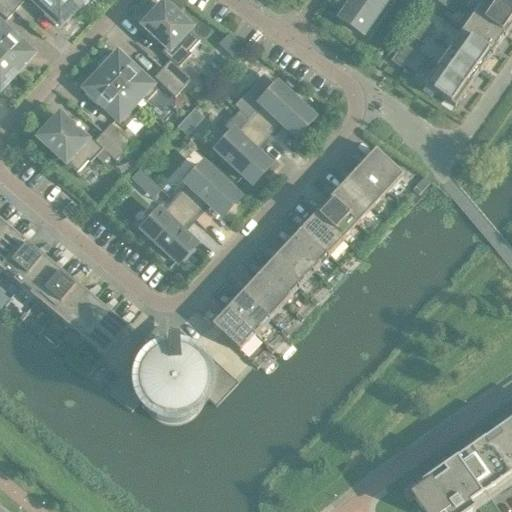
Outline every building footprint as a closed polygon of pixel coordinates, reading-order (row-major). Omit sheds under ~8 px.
[(15,12),(1,0),(0,0),(0,14),(7,21),(15,12)] [(1,0),(15,12),(23,4),(19,0),(1,0)] [(76,9),(66,0),(30,0),(38,7),(38,6),(45,13),(43,16),(56,27),(58,25),(60,26),(64,22),(65,22),(76,9)] [(66,0),(76,9),(84,0),(66,0)] [(194,22),(198,16),(179,0),(172,0),(170,2),(194,22)] [(365,38),(391,0),(349,0),(337,18),(365,38)] [(434,0),(434,1),(446,9),(453,0),(451,0),(434,0)] [(511,16),(488,0),(485,0),(474,16),(505,38),(511,27),(511,16)] [(511,0),(488,0),(511,16),(511,0)] [(189,54),(199,42),(188,32),(189,31),(163,7),(161,10),(157,7),(143,23),(146,26),(143,28),(166,49),(161,54),(170,62),(154,79),(175,99),(191,81),(178,69),(191,56),(189,54)] [(474,16),(461,33),(492,55),(505,38),(474,16)] [(415,27),(427,36),(434,27),(422,18),(415,27)] [(0,58),(16,74),(28,61),(27,61),(32,56),(30,55),(33,52),(20,40),(18,43),(11,36),(0,25),(0,58)] [(427,36),(415,27),(409,36),(421,44),(427,36)] [(461,33),(449,51),(480,73),(492,55),(461,33)] [(228,36),(218,46),(236,62),(245,52),(228,36)] [(390,62),(402,71),(415,53),(403,45),(390,62)] [(449,51),(436,69),(467,91),(480,73),(449,51)] [(101,74),(135,105),(142,97),(147,102),(156,93),(150,87),(151,87),(139,76),(138,76),(131,70),(134,67),(121,55),(119,58),(117,56),(113,61),(112,61),(104,70),(101,74)] [(16,74),(0,58),(0,90),(4,86),(16,74)] [(467,91),(436,69),(423,87),(454,109),(467,91)] [(135,105),(101,74),(98,77),(97,77),(89,86),(85,91),(87,92),(84,95),(97,107),(99,104),(107,111),(106,111),(118,122),(124,127),(133,118),(127,113),(135,105)] [(249,122),(268,140),(281,125),(295,138),(312,120),(278,89),(275,92),(270,87),(259,99),(264,103),(261,106),(262,107),(249,122)] [(115,163),(131,145),(110,126),(94,143),(86,135),(81,140),(59,119),(56,122),(53,119),(38,135),(42,138),(39,141),(65,165),(66,164),(77,174),(88,162),(90,165),(102,151),(115,163)] [(268,140),(249,122),(235,137),(234,136),(231,139),(226,134),(215,146),(220,150),(217,153),(251,185),(268,167),(254,154),(268,140)] [(360,169),(387,195),(403,178),(375,152),(360,169)] [(175,202),(193,219),(207,204),(221,217),(237,200),(203,168),(201,171),(196,167),(185,179),(190,183),(187,186),(188,187),(175,202)] [(360,169),(345,185),(373,210),(387,195),(360,169)] [(358,226),(373,210),(345,185),(330,200),(358,226)] [(343,242),(358,226),(330,200),(315,216),(343,242)] [(193,219),(175,202),(161,216),(160,215),(143,233),(177,264),(194,247),(180,234),(193,219)] [(328,258),(343,242),(315,216),(301,232),(328,258)] [(0,244),(11,232),(0,222),(0,244)] [(0,244),(0,272),(3,275),(27,246),(11,232),(0,244)] [(314,274),(328,258),(301,232),(286,248),(314,274)] [(3,275),(20,289),(44,260),(27,246),(3,275)] [(299,289),(314,274),(286,248),(271,264),(299,289)] [(20,289),(36,303),(61,274),(44,260),(20,289)] [(284,305),(299,289),(271,264),(256,279),(284,305)] [(36,303),(53,317),(77,288),(61,274),(36,303)] [(269,321),(284,305),(256,279),(242,295),(269,321)] [(53,317),(69,331),(94,301),(77,288),(53,317)] [(255,337),(269,321),(242,295),(227,311),(255,337)] [(110,315),(94,301),(69,331),(86,344),(110,315)] [(239,354),(255,337),(227,311),(211,328),(239,354)] [(128,330),(110,315),(86,344),(103,359),(128,330)] [(201,351),(188,364),(183,362),(178,361),(178,348),(166,349),(167,355),(161,355),(160,329),(106,393),(131,414),(141,403),(142,408),(144,411),(147,414),(149,417),(152,420),(156,422),(159,424),(163,425),(167,426),(171,426),(175,426),(179,426),(183,425),(186,423),(190,421),(193,419),(196,416),(199,413),(201,410),(203,406),(204,403),(205,399),(216,409),(238,385),(201,351)] [(446,478),(414,501),(422,511),(472,511),(469,508),(511,477),(511,422),(420,487),(421,488),(442,474),(446,478)]
